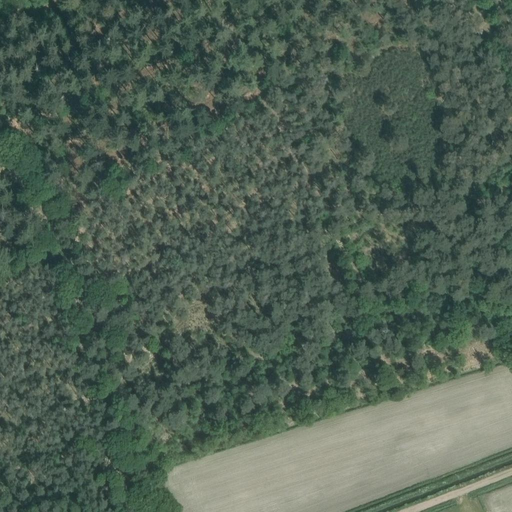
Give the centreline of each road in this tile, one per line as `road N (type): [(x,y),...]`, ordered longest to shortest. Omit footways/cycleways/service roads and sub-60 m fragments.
road 1 (track): [(210,0),(325,217),(383,391)]
road 2 (track): [(0,153),(53,244),(154,511)]
